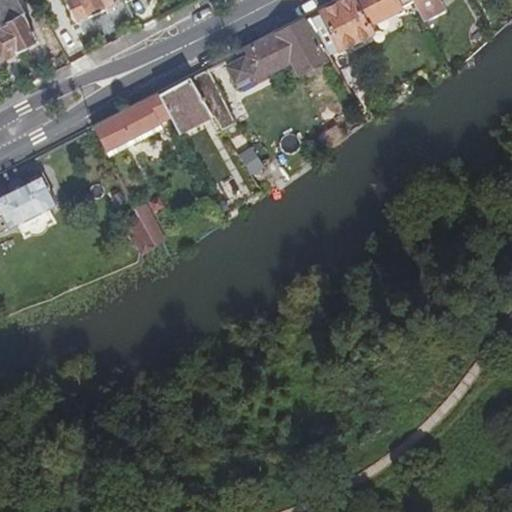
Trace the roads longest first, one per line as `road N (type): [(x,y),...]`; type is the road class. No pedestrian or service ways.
road 1 (tertiary): [(0,157),(163,56)]
road 2 (tertiary): [(163,56),(78,79),(0,120)]
road 3 (tertiary): [(163,56),(273,0)]
